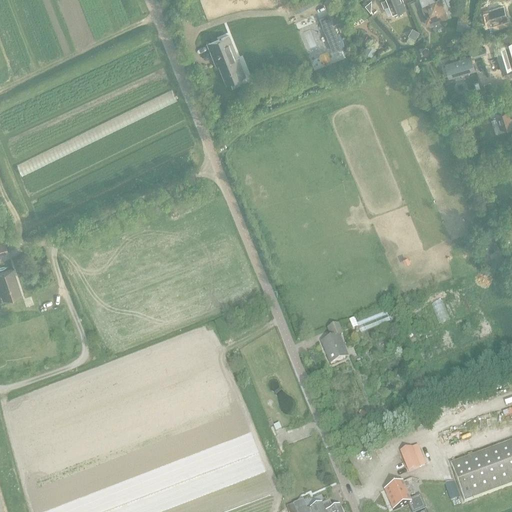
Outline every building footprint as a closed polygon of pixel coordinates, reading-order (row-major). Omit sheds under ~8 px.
[(295,0),(290,2),(296,13),(320,0),(295,0)] [(382,0),(381,1),(384,7),(388,6),(392,14),(406,8),(402,0),(382,0)] [(424,13),(422,13),(426,23),(441,17),(442,19),(447,17),(442,5),(443,4),(441,0),(435,0),(421,6),(424,13)] [(488,11),(491,20),(499,18),(499,21),(507,19),(503,6),(488,11)] [(333,14),(319,19),(332,51),(342,47),(333,25),(337,23),(333,14)] [(412,28),(408,35),(415,39),(419,32),(412,28)] [(208,44),(213,56),(214,59),(217,58),(226,83),(245,75),(228,35),(222,38),(209,43),(208,44)] [(511,42),(495,48),(502,70),(511,67),(511,42)] [(368,44),(363,51),(371,56),(376,49),(368,44)] [(484,47),(472,51),(474,57),(486,53),(484,47)] [(470,55),(445,63),(450,77),(475,69),(470,55)] [(487,108),(489,115),(495,113),(500,129),(511,125),(511,108),(511,107),(503,109),(501,104),(487,108)] [(495,238),(490,240),(494,251),(500,249),(495,238)] [(494,251),(489,254),(490,258),(493,256),(496,264),(497,263),(503,261),(504,261),(500,249),(494,251)] [(503,261),(497,263),(503,278),(508,276),(503,261)] [(0,272),(0,291),(2,299),(20,293),(12,269),(0,272)] [(321,343),(330,364),(345,358),(339,344),(341,343),(338,336),(342,335),(338,325),(327,330),(331,339),(321,343)] [(398,411),(385,417),(388,424),(401,418),(398,411)] [(457,484),(464,503),(511,485),(511,441),(450,465),(457,484)] [(400,452),(407,472),(419,468),(411,448),(400,452)] [(453,482),(445,485),(447,490),(455,487),(453,482)] [(402,483),(383,491),(391,511),(408,504),(410,511),(415,511),(424,508),(419,496),(409,500),(402,483)] [(293,504),(286,507),(288,511),(341,511),(339,506),(332,509),(329,502),(322,505),(321,503),(310,508),(307,510),(303,500),(293,504)]
